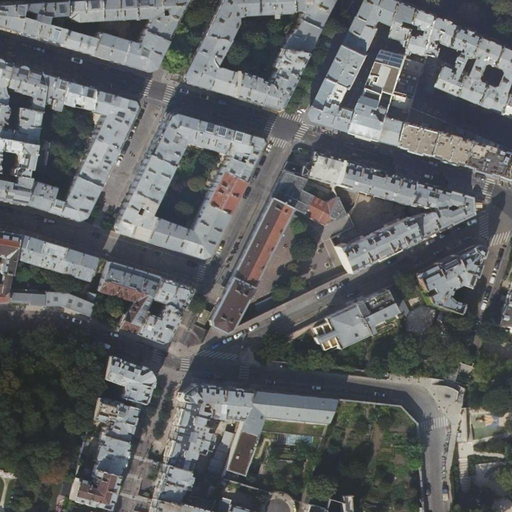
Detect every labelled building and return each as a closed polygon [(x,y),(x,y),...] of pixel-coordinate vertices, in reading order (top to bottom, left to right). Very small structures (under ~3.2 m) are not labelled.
[(31,15),(30,21),(22,20),(23,18),(19,17),(15,34),(57,46),(64,21),(63,0),(55,0),(42,1),(22,2),(20,12),(31,15)] [(63,0),(64,21),(71,25),(72,22),(75,23),(99,22),(97,0),(63,0)] [(97,0),(99,22),(133,20),(131,0),(97,0)] [(131,0),(133,20),(146,20),(147,21),(143,30),(166,42),(185,0),(131,0)] [(255,22),(255,16),(255,15),(254,0),(218,0),(213,12),(201,37),(228,41),(234,27),(236,27),(237,25),(235,24),(236,22),(236,18),(240,18),(240,21),(245,20),(245,29),(256,28),(255,22)] [(290,12),(289,0),(254,0),(255,15),(264,15),(264,19),(270,18),(274,18),(274,15),(277,15),(277,17),(280,17),(280,14),(288,14),(290,12)] [(289,0),(290,12),(291,25),(296,23),(297,20),(317,29),(325,13),(331,0),(289,0)] [(364,0),(357,15),(369,20),(368,24),(378,29),(382,30),(384,24),(380,22),(381,20),(394,25),(402,0),(401,0),(364,0)] [(408,3),(402,0),(394,25),(392,31),(391,34),(389,43),(392,44),(393,38),(401,40),(404,44),(408,46),(420,8),(411,4),(408,3)] [(0,29),(15,34),(19,17),(20,12),(22,2),(5,2),(0,2),(0,29)] [(433,13),(420,8),(408,46),(406,53),(411,55),(412,51),(426,55),(426,54),(437,15),(433,13)] [(369,20),(357,15),(351,29),(344,43),(366,54),(372,41),(375,42),(376,39),(374,38),(378,29),(368,24),(369,20)] [(443,18),(437,15),(426,54),(437,57),(440,48),(438,47),(438,45),(437,41),(440,40),(441,42),(452,47),(462,26),(443,18)] [(311,41),(317,29),(297,20),(296,23),(293,29),(291,30),(288,35),(286,35),(285,36),(285,37),(279,50),(305,54),(311,41)] [(72,26),(71,25),(64,21),(57,46),(71,50),(89,55),(95,36),(88,34),(87,36),(70,31),(72,26)] [(479,33),(462,26),(452,47),(462,51),(460,56),(458,56),(454,67),(445,63),(445,64),(435,86),(458,96),(467,74),(468,73),(463,71),(469,57),(474,59),(484,35),(479,33)] [(96,32),(95,36),(89,55),(104,60),(119,64),(126,41),(118,39),(119,33),(107,30),(105,35),(96,32)] [(159,58),(166,42),(143,30),(140,36),(134,34),(130,42),(126,41),(119,64),(134,68),(146,72),(154,70),(159,58)] [(243,39),(244,37),(244,33),(240,33),(235,38),(234,42),(238,43),(238,42),(240,42),(241,41),(242,40),(243,40),(243,39)] [(474,59),(470,68),(473,69),(470,75),(467,74),(458,96),(502,115),(511,93),(509,92),(511,86),(511,85),(511,47),(492,39),(484,35),(474,59)] [(228,41),(201,37),(192,57),(182,76),(186,83),(233,97),(235,72),(219,67),(215,69),(228,41)] [(366,54),(344,43),(340,51),(331,69),(328,76),(352,88),(354,89),(353,89),(363,93),(365,90),(353,84),(367,54),(366,54)] [(299,68),(305,54),(279,50),(279,49),(271,66),(274,68),(271,74),(281,79),(284,72),(294,77),(299,68)] [(394,93),(401,71),(404,59),(406,55),(382,49),(365,90),(363,93),(358,106),(357,108),(350,131),(367,136),(380,140),(394,93)] [(423,65),(404,59),(401,71),(419,78),(423,65)] [(424,61),(423,65),(419,78),(416,88),(431,95),(435,86),(445,64),(432,59),(430,63),(424,61)] [(26,68),(8,63),(2,84),(5,89),(18,93),(19,89),(20,90),(21,92),(25,93),(28,91),(28,95),(27,110),(38,112),(40,102),(41,88),(37,72),(26,68)] [(235,71),(235,72),(233,97),(245,101),(256,104),(263,83),(263,82),(257,80),(256,79),(252,77),(252,76),(235,71)] [(55,77),(37,72),(41,88),(40,102),(46,103),(47,98),(49,99),(49,97),(53,97),(51,99),(49,109),(58,110),(59,104),(64,79),(55,77)] [(280,106),(294,77),(284,72),(281,79),(271,74),(268,73),(267,76),(270,78),(266,84),(263,83),(256,104),(267,107),(273,109),(280,106)] [(352,88),(328,76),(321,89),(314,104),(326,108),(328,104),(333,106),(335,101),(341,103),(348,89),(350,90),(352,88)] [(78,83),(64,79),(59,104),(70,107),(71,104),(80,106),(79,109),(81,109),(81,120),(86,122),(88,112),(92,87),(78,83)] [(120,96),(92,87),(88,112),(102,116),(91,138),(115,150),(125,129),(136,106),(132,99),(120,96)] [(413,98),(394,93),(380,140),(391,143),(401,146),(407,122),(411,108),(410,107),(413,98)] [(511,93),(502,115),(511,118),(511,93)] [(340,107),(341,103),(335,101),(333,106),(328,104),(326,108),(314,104),(310,113),(313,120),(329,125),(350,131),(357,108),(354,107),(353,110),(344,106),(340,107)] [(3,106),(3,105),(0,104),(0,139),(32,145),(34,138),(39,112),(38,112),(27,110),(17,108),(17,109),(14,111),(14,114),(16,117),(13,130),(1,128),(0,127),(0,121),(3,122),(6,108),(3,106)] [(187,144),(195,117),(179,113),(172,111),(165,114),(146,155),(172,166),(183,142),(187,144)] [(211,122),(195,117),(187,144),(221,153),(229,127),(211,122)] [(420,125),(407,122),(401,146),(417,150),(435,156),(441,131),(428,127),(428,124),(421,122),(420,125)] [(259,136),(229,127),(221,153),(225,154),(217,170),(243,182),(254,160),(262,143),(259,136)] [(476,141),(441,131),(435,156),(454,161),(469,166),(476,141)] [(71,149),(78,151),(82,143),(81,142),(85,135),(82,134),(81,134),(79,133),(71,149)] [(50,143),(34,138),(32,145),(28,169),(28,171),(44,174),(50,143)] [(107,166),(115,150),(91,138),(74,176),(98,187),(107,166)] [(0,173),(24,178),(26,169),(28,169),(32,145),(0,139),(0,173)] [(490,145),(476,141),(469,166),(487,171),(504,176),(511,155),(511,151),(499,148),(500,146),(491,142),(490,145)] [(308,168),(286,162),(277,180),(269,198),(290,208),(324,224),(325,223),(342,215),(345,213),(333,189),(326,202),(302,191),(306,177),(306,178),(306,177),(334,185),(342,160),(327,156),(313,152),(308,168)] [(172,166),(146,155),(139,169),(129,190),(154,203),(172,166)] [(348,273),(371,262),(425,235),(469,214),(468,196),(445,190),(404,178),(356,164),(342,160),(334,185),(357,191),(357,194),(334,187),(333,189),(345,213),(347,212),(354,226),(330,238),(346,270),(348,273)] [(243,182),(217,170),(201,203),(227,215),(235,198),(243,182)] [(28,178),(24,178),(0,173),(0,199),(22,204),(27,180),(28,178)] [(91,202),(98,187),(74,176),(61,202),(50,199),(46,211),(76,221),(83,218),(91,202)] [(41,184),(27,180),(22,204),(32,207),(46,211),(50,199),(54,188),(55,182),(48,180),(47,183),(42,181),(41,184)] [(154,203),(129,190),(120,210),(115,220),(112,226),(116,233),(144,241),(153,218),(148,216),(151,210),(154,210),(157,204),(154,203)] [(290,208),(269,198),(221,297),(220,298),(218,301),(217,304),(217,305),(216,307),(213,313),(209,320),(210,326),(211,326),(215,328),(220,330),(224,332),(230,330),(290,208)] [(227,215),(201,203),(188,231),(184,229),(174,251),(191,256),(200,259),(207,256),(227,215)] [(330,234),(347,226),(342,215),(325,223),(330,234)] [(184,229),(153,218),(144,241),(156,245),(174,251),(184,229)] [(0,230),(0,256),(2,256),(3,259),(2,262),(0,263),(0,272),(0,273),(10,274),(12,259),(16,233),(0,230)] [(29,237),(16,233),(12,259),(23,263),(22,264),(26,265),(26,264),(37,267),(41,254),(38,253),(40,241),(29,237)] [(51,244),(40,241),(38,253),(41,254),(37,267),(49,270),(48,272),(51,273),(52,271),(62,274),(66,262),(61,260),(64,248),(51,244)] [(444,259),(412,275),(420,291),(428,286),(431,293),(423,297),(426,303),(458,314),(462,304),(451,300),(446,296),(449,289),(452,288),(454,292),(458,289),(457,285),(458,285),(467,288),(470,279),(479,253),(479,252),(479,250),(478,249),(478,248),(477,247),(476,246),(474,246),(472,246),(471,246),(444,259)] [(66,262),(62,274),(73,278),(72,280),(75,281),(76,279),(87,282),(95,258),(80,253),(64,248),(61,260),(66,262)] [(148,302),(158,277),(150,274),(123,266),(107,261),(97,291),(133,302),(128,314),(124,313),(118,327),(135,334),(143,312),(148,302)] [(8,283),(10,274),(0,273),(0,274),(0,303),(5,304),(8,291),(9,283),(8,283)] [(174,282),(158,277),(148,302),(151,303),(152,300),(163,304),(162,304),(161,305),(160,307),(155,317),(143,312),(135,334),(145,337),(159,343),(166,340),(167,339),(172,329),(184,305),(189,293),(187,286),(174,282)] [(493,335),(511,340),(511,277),(503,304),(494,301),(491,310),(488,319),(497,322),(493,335)] [(274,301),(276,303),(306,289),(303,283),(284,292),(286,295),(274,301)] [(41,292),(8,291),(5,304),(24,304),(43,305),(44,289),(41,289),(41,292)] [(44,289),(43,305),(61,306),(68,308),(73,310),(88,316),(95,295),(89,292),(88,292),(86,298),(65,290),(44,289)] [(365,334),(371,332),(368,326),(369,323),(382,316),(386,323),(396,318),(383,289),(367,297),(351,304),(365,334)] [(337,348),(365,334),(351,304),(335,312),(322,318),(324,322),(312,328),(316,336),(312,338),(315,344),(319,342),(323,350),(335,344),(337,348)] [(195,325),(209,331),(211,326),(210,326),(209,320),(213,313),(203,308),(195,325)] [(116,396),(122,398),(127,399),(127,400),(131,401),(131,400),(143,404),(149,380),(143,369),(124,362),(107,355),(101,378),(116,383),(117,380),(122,382),(119,394),(117,393),(116,396)] [(352,370),(363,371),(364,362),(353,361),(352,370)] [(247,389),(226,387),(193,383),(191,384),(176,395),(176,397),(177,400),(179,400),(175,412),(167,445),(162,463),(187,470),(190,460),(193,461),(195,453),(200,454),(202,449),(206,450),(212,428),(209,427),(207,429),(205,426),(204,426),(205,423),(200,422),(200,419),(202,417),(237,421),(239,414),(242,405),(247,389)] [(239,414),(237,421),(233,435),(222,469),(243,476),(257,429),(287,432),(286,443),(320,446),(335,399),(312,396),(262,391),(247,389),(242,405),(247,406),(246,414),(239,414)] [(136,427),(143,404),(131,400),(131,401),(127,400),(127,399),(122,398),(121,403),(96,396),(90,418),(101,422),(101,420),(106,418),(107,417),(110,418),(108,423),(107,422),(105,423),(104,426),(102,428),(100,434),(101,435),(125,441),(132,443),(136,427)] [(211,460),(206,475),(219,479),(219,478),(222,469),(233,435),(224,432),(220,443),(219,443),(216,450),(213,458),(211,460)] [(120,460),(125,441),(101,435),(100,439),(99,439),(93,464),(92,468),(116,474),(120,460)] [(80,453),(86,455),(89,443),(83,441),(80,453)] [(111,494),(116,474),(92,468),(93,464),(78,460),(77,465),(91,469),(90,475),(90,476),(91,477),(92,477),(91,481),(91,482),(95,483),(94,484),(95,485),(94,489),(88,487),(88,485),(86,482),(86,480),(74,476),(73,479),(68,499),(107,509),(111,494)] [(208,511),(216,488),(209,485),(204,499),(187,495),(184,504),(176,502),(180,488),(185,489),(189,476),(186,475),(187,470),(162,463),(157,480),(148,511),(208,511)] [(253,511),(228,504),(232,494),(223,491),(216,511),(253,511)] [(322,511),(323,510),(323,509),(326,498),(305,491),(301,503),(306,504),(303,511),(322,511)] [(350,511),(349,494),(340,495),(341,511),(350,511)]
